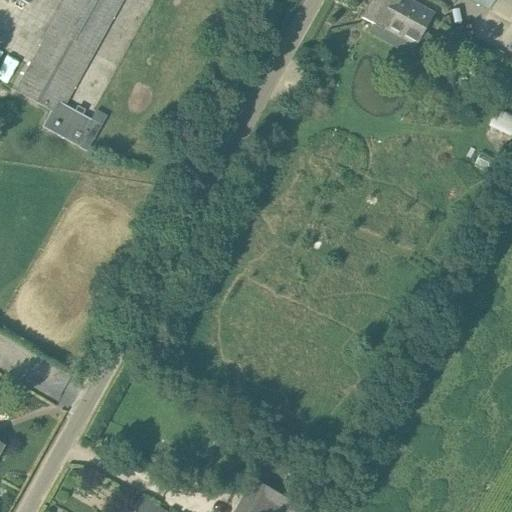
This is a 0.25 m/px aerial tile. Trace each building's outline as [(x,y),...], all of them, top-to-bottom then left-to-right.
[(42,128),(87,153),(102,126),(91,121),(65,106),(123,0),(66,0),(26,72),(16,92),(51,111),(42,128)] [(160,0),(91,121),(102,126),(87,153),(109,164),(119,148),(132,156),(221,0),(160,0)] [(408,0),(372,0),(362,18),(414,48),(434,14),(408,0)] [(469,0),(489,11),(495,0),(469,0)] [(511,115),(497,108),(488,126),(510,137),(511,132),(511,115)] [(196,461),(187,457),(182,468),(191,472),(196,461)] [(303,511),(306,509),(252,477),(232,511),(303,511)] [(132,511),(167,511),(141,497),(132,511)]
